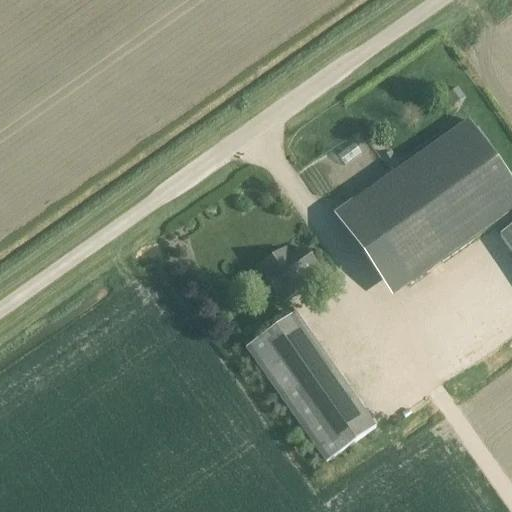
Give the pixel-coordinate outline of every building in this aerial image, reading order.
[(457,88),(447,96),(454,106),(464,99),(457,88)] [(410,285),(511,213),(511,184),(467,121),(352,203),(410,285)] [(343,162),(357,152),(351,143),(336,154),(343,162)] [(511,228),(500,237),(511,254),(511,228)] [(303,249),(290,258),(284,251),(257,270),(282,304),(309,285),(303,278),(317,269),(303,249)] [(466,290),(481,328),(509,318),(501,295),(492,298),(486,283),(466,290)] [(295,315),(245,349),(325,465),(375,430),(295,315)]
